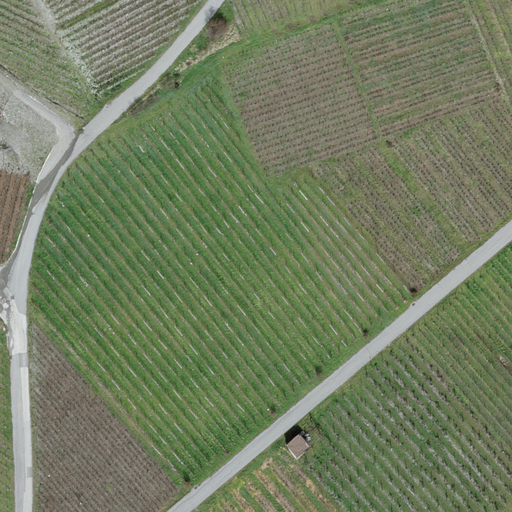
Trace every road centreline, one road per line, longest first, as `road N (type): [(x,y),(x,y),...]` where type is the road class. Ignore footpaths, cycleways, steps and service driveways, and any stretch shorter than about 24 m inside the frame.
road 1 (track): [(174,511),(511,225)]
road 2 (track): [(215,0),(54,168),(32,215),(16,289)]
road 3 (track): [(16,289),(23,511)]
